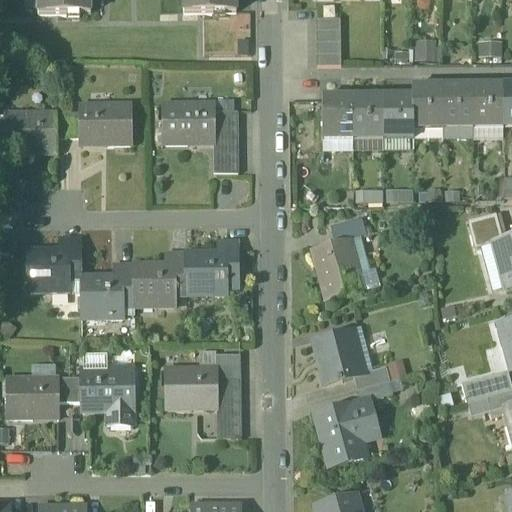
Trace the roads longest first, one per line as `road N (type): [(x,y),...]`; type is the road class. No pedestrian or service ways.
road 1 (residential): [(281,484),(278,222)]
road 2 (residential): [(278,222),(30,225)]
road 3 (residential): [(281,484),(38,486)]
road 4 (residential): [(278,222),(276,0)]
